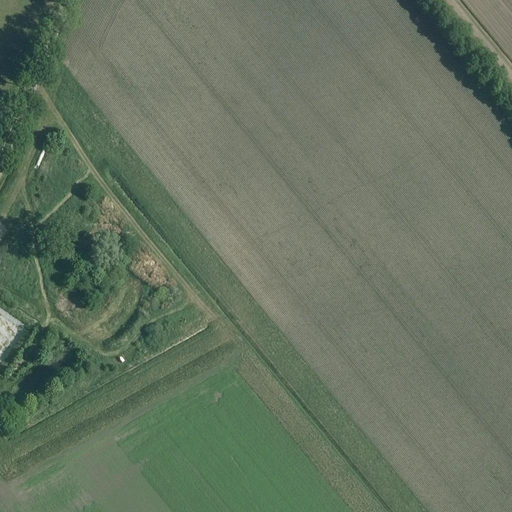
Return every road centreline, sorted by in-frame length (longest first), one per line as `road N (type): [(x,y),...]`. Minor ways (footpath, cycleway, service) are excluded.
road 1 (track): [(239,349),(107,193),(52,112),(0,223)]
road 2 (tertiary): [(0,167),(71,0)]
